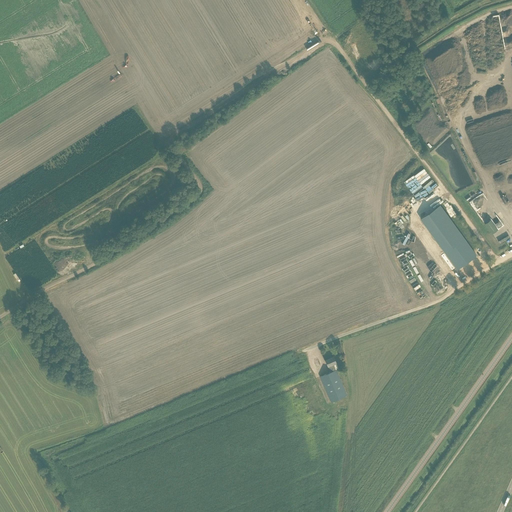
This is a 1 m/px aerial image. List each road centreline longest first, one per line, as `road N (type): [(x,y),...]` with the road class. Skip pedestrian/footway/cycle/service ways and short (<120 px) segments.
road 1 (track): [(497,262),(326,37),(171,135),(170,148),(197,182),(186,203),(0,317)]
road 2 (unclassified): [(304,350),(443,298),(511,254)]
road 3 (unclassified): [(386,511),(511,337)]
road 4 (track): [(418,511),(511,378)]
